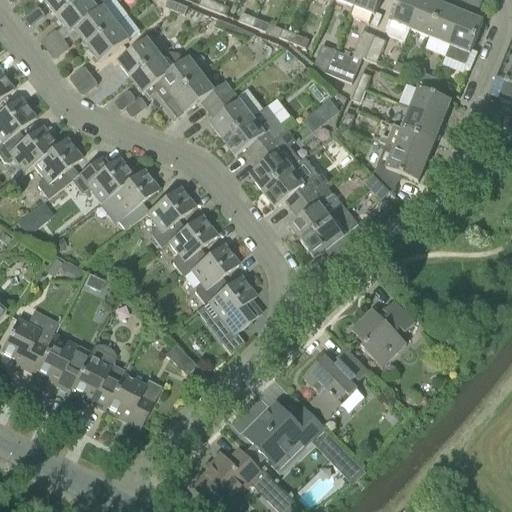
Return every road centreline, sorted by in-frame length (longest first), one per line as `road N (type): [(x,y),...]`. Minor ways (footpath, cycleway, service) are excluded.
road 1 (residential): [(285,286),(205,169),(72,115),(0,20)]
road 2 (residential): [(285,286),(321,285),(442,192),(509,25),(502,0)]
road 3 (residential): [(109,499),(270,341),(285,286)]
road 4 (residential): [(109,499),(0,442)]
